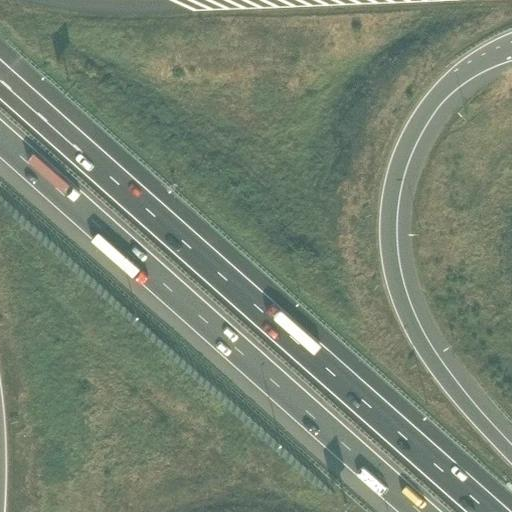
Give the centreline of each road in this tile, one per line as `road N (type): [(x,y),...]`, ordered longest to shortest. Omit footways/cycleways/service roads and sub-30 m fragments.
road 1 (motorway): [(484,511),(0,82)]
road 2 (motorway): [(0,137),(418,511)]
road 3 (motorway): [(511,455),(430,358),(401,306),(387,249),(387,202),(406,138),(462,71),(511,47)]
